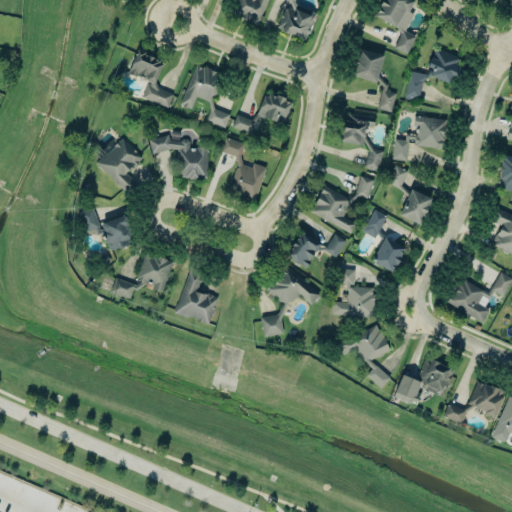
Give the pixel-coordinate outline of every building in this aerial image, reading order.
[(268,0),(237,0),(233,15),(261,24),(268,0)] [(381,0),(374,17),(403,31),(394,48),(407,55),(416,37),(405,32),(414,14),(408,12),(413,1),(409,0),(381,0)] [(305,41),(316,14),(296,5),(294,11),(286,7),(277,29),(305,41)] [(449,84),(460,59),(435,48),(424,72),(449,84)] [(377,81),(382,54),(355,49),(351,77),(377,81)] [(169,107),(173,93),(154,87),(162,60),(135,51),(128,74),(147,80),(141,99),(169,107)] [(225,128),(230,114),(211,108),(222,74),(195,65),(181,106),(192,110),(196,97),(212,103),(205,121),(225,128)] [(421,98),(424,74),(409,72),(406,96),(421,98)] [(395,93),(381,91),(379,109),(393,111),(395,93)] [(283,124),(291,102),(264,93),(257,115),(283,124)] [(252,134),(256,122),(237,115),(233,128),(252,134)] [(445,120),(414,116),(413,126),(418,127),(416,135),(405,134),(404,140),(395,139),(392,159),(407,161),(409,145),(442,149),(445,120)] [(149,139),(152,154),(173,150),(179,150),(177,167),(180,178),(187,179),(192,178),(206,179),(208,155),(206,148),(190,147),(190,140),(181,139),(179,132),(149,139)] [(142,157),(121,138),(115,145),(113,143),(94,162),(125,191),(134,182),(126,174),(142,157)] [(265,168),(241,162),(245,144),(225,138),(221,153),(239,157),(230,192),(257,198),(265,168)] [(511,191),(511,156),(501,156),(499,180),(504,181),(503,190),(511,191)] [(400,188),(408,171),(395,165),(387,182),(400,188)] [(368,199),(374,180),(360,176),(355,195),(368,199)] [(310,212),(350,234),(356,224),(341,216),(349,199),(324,186),(310,212)] [(431,199),(410,190),(399,215),(419,225),(431,199)] [(79,211),(85,232),(99,229),(94,208),(79,211)] [(511,214),(495,208),(490,221),(500,225),(492,246),(511,253),(511,214)] [(374,239),(387,217),(375,209),(362,231),(374,239)] [(101,222),(106,250),(129,246),(123,217),(101,222)] [(320,244),(299,232),(285,257),(306,268),(320,244)] [(346,241),(334,234),(324,251),(336,258),(346,241)] [(372,263),(393,272),(403,246),(382,238),(372,263)] [(172,262),(145,253),(136,280),(153,285),(152,290),(162,293),(172,262)] [(299,294),(311,305),(319,296),(286,264),(265,287),(286,307),(299,294)] [(370,317),(372,288),(353,287),(354,270),(341,269),(340,284),(347,284),(347,303),(332,302),(331,315),(370,317)] [(209,324),(217,298),(197,291),(203,274),(189,270),(175,314),(209,324)] [(503,297),(511,279),(511,278),(500,272),(489,293),(460,278),(447,303),(484,322),(490,310),(485,308),(493,292),(503,297)] [(130,299),(135,286),(116,278),(111,292),(130,299)] [(283,334),(279,314),(260,318),(264,337),(283,334)] [(370,361),(390,351),(377,325),(338,344),(342,353),(344,355),(356,349),(362,360),(372,369),(366,376),(381,389),(390,379),(370,361)] [(401,375),(394,394),(415,402),(421,388),(443,396),(452,370),(424,359),(416,380),(401,375)] [(494,417),(504,393),(477,382),(467,406),(494,417)] [(492,438),(505,443),(510,431),(511,431),(511,397),(508,396),(492,438)] [(466,413),(449,404),(443,417),(460,425),(466,413)]
